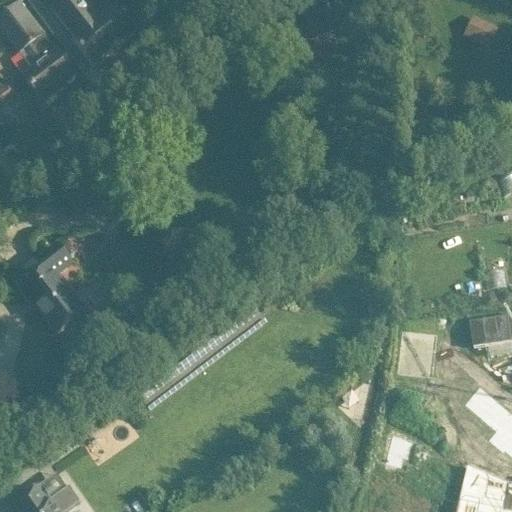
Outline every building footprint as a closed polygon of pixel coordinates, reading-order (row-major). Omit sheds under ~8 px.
[(23,6),(21,7),(15,0),(11,0),(0,9),(0,10),(4,16),(0,19),(0,28),(22,58),(31,71),(22,78),(31,91),(44,106),(55,97),(54,96),(77,78),(56,51),(47,39),(48,39),(23,6)] [(80,0),(66,0),(52,11),(75,41),(72,44),(92,69),(109,56),(110,56),(115,52),(120,49),(119,48),(136,35),(117,9),(99,23),(80,0)] [(292,18),(303,46),(339,32),(328,4),(292,18)] [(488,51),(498,31),(473,19),(464,39),(488,51)] [(97,201),(110,217),(112,220),(141,198),(126,179),(97,201)] [(511,205),(475,207),(476,226),(511,224),(511,205)] [(101,234),(73,240),(75,248),(102,243),(101,234)] [(12,281),(27,300),(31,297),(38,306),(36,308),(57,337),(87,315),(60,278),(75,267),(59,246),(53,251),(12,281)] [(511,277),(493,277),(492,294),(510,295),(511,277)] [(397,377),(433,381),(438,337),(402,333),(397,377)] [(511,416),(479,388),(463,407),(495,434),(487,443),(503,456),(505,454),(511,460),(511,416)] [(413,445),(392,437),(384,467),(400,471),(402,461),(408,463),(413,445)] [(467,469),(459,505),(475,509),(474,511),(504,511),(510,487),(467,469)] [(16,511),(71,511),(80,505),(69,490),(51,503),(50,502),(46,505),(35,489),(12,505),(16,511)]
